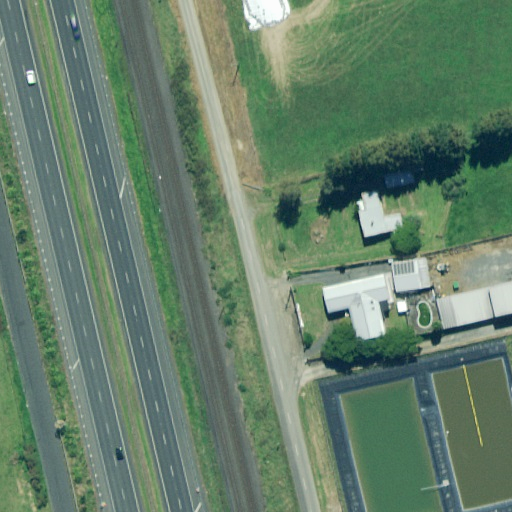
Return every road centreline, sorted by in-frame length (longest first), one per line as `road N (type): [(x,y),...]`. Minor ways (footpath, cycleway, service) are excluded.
road 1 (unclassified): [(196,0),(317,511)]
road 2 (motorway): [(65,0),(182,511)]
road 3 (motorway): [(126,511),(10,0)]
road 4 (unclassified): [(64,511),(0,258)]
